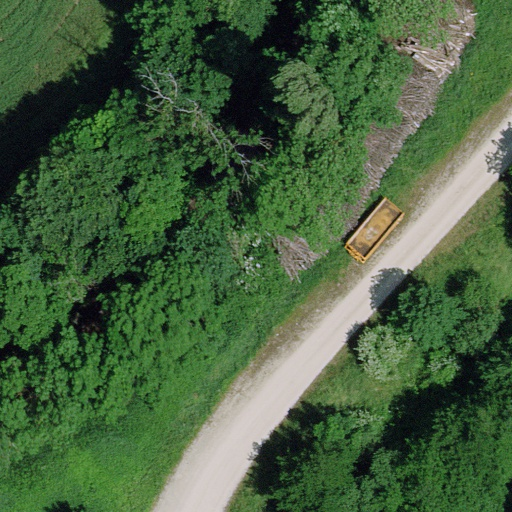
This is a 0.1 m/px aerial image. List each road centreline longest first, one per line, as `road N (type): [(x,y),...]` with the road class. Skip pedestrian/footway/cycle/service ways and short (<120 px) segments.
road 1 (track): [(186,511),(196,477),(267,388),(511,136)]
road 2 (track): [(0,143),(79,77),(137,0)]
